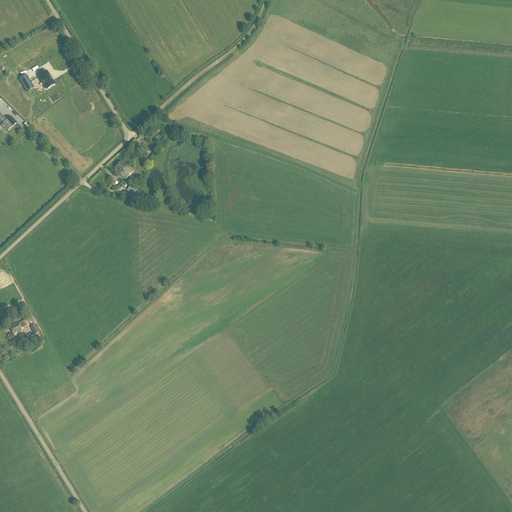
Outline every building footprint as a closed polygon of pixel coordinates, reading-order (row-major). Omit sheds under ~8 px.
[(42,58),(38,60),(43,68),(47,66),(42,58)] [(44,70),(38,73),(40,77),(39,77),(46,90),(54,85),(47,73),(46,73),(44,70)] [(28,75),(21,79),(29,91),(36,87),(28,75)] [(19,110),(18,111),(22,115),(25,112),(10,97),(8,99),(19,110)] [(0,126),(7,133),(17,123),(10,117),(7,121),(0,113),(0,126)] [(141,147),(147,154),(150,151),(144,144),(141,147)] [(115,169),(126,180),(133,172),(122,161),(115,169)] [(127,191),(139,202),(144,196),(132,185),(127,191)] [(9,327),(13,334),(16,334),(22,331),(21,330),(24,328),(29,325),(27,320),(22,322),(18,324),(18,323),(9,327)]
